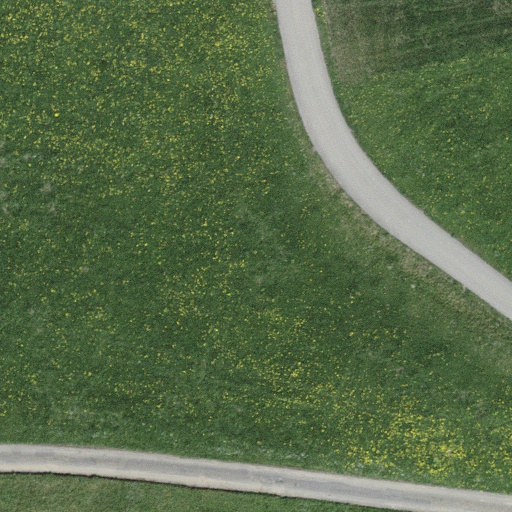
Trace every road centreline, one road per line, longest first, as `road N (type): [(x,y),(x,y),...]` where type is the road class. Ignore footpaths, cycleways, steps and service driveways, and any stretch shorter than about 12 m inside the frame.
road 1 (unclassified): [(511,508),(222,469),(0,455)]
road 2 (unclassified): [(295,0),(337,144),(411,229),(511,307)]
